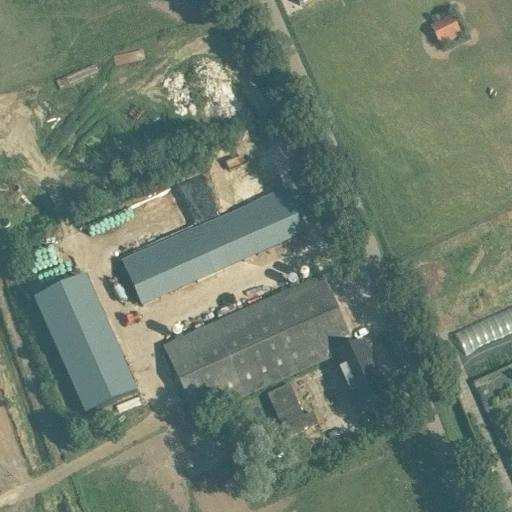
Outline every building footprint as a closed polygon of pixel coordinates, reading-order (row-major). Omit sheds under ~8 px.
[(461,35),(452,18),(431,28),(440,46),(461,35)] [(285,191),(267,199),(124,263),(143,306),(304,235),(285,191)] [(91,275),(40,298),(89,410),(140,387),(91,275)] [(323,277),(164,344),(196,416),(332,358),(355,349),(323,277)] [(511,306),(455,328),(463,350),(511,331),(511,306)] [(365,344),(355,349),(332,358),(356,411),(388,397),(365,344)] [(319,437),(313,413),(301,416),(294,386),(273,390),(284,445),(319,437)]
